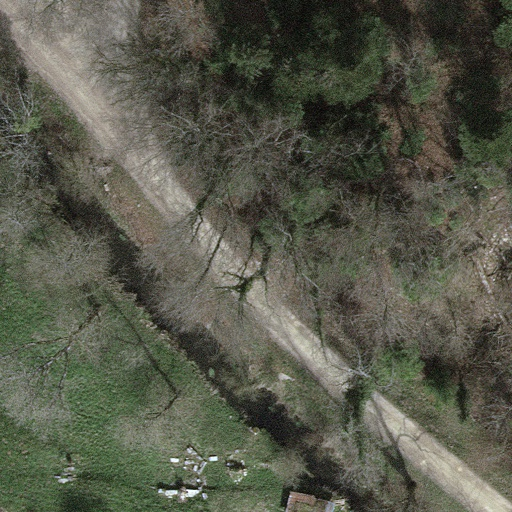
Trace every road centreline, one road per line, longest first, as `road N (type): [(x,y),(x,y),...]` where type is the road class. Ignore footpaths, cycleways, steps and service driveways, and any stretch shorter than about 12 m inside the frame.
road 1 (track): [(0,31),(117,138),(483,511)]
road 2 (track): [(117,138),(47,0)]
road 3 (track): [(117,138),(100,52),(104,0)]
